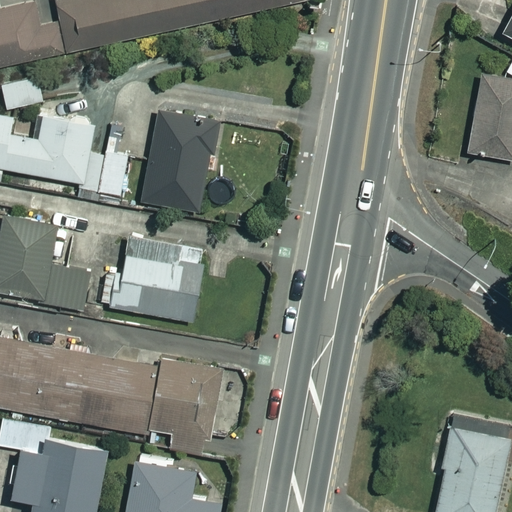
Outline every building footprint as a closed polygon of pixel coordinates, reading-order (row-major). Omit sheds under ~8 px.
[(302,0),(61,0),(0,12),(0,63),(303,4),(302,0)] [(511,3),(500,26),(511,32),(511,3)] [(511,76),(480,69),(463,146),(511,156),(511,76)] [(40,97),(36,72),(0,78),(0,81),(4,104),(40,97)] [(213,115),(156,104),(139,194),(196,205),(213,115)] [(12,112),(0,110),(0,162),(82,178),(81,183),(120,191),(128,152),(88,144),(93,119),(41,109),(37,134),(9,129),(12,112)] [(61,224),(10,212),(0,253),(0,288),(85,308),(94,271),(52,261),(61,224)] [(108,269),(103,298),(190,315),(200,261),(174,256),(178,238),(124,228),(117,270),(108,269)] [(148,425),(169,429),(167,442),(203,449),(219,365),(159,353),(157,361),(0,331),(0,401),(148,429),(148,425)] [(50,423),(1,413),(0,416),(0,440),(17,444),(9,487),(29,491),(26,507),(52,511),(89,511),(105,438),(49,427),(50,423)] [(490,511),(507,435),(450,423),(431,511),(490,511)] [(196,466),(133,454),(122,511),(215,511),(218,499),(190,494),(196,466)]
